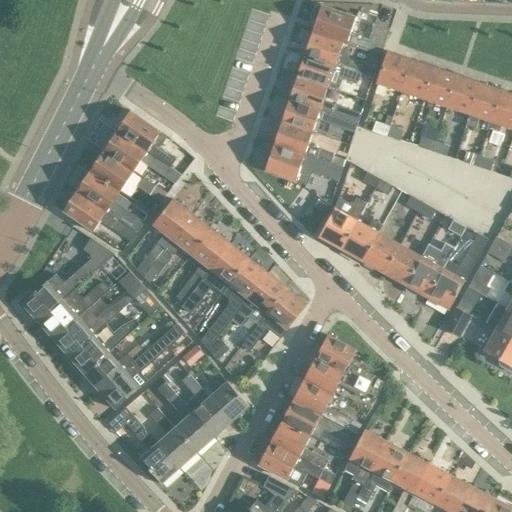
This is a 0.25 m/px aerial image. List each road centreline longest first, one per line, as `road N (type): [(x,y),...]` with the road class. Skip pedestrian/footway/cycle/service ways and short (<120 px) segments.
road 1 (residential): [(159,511),(54,395),(0,312)]
road 2 (residential): [(332,292),(204,511)]
road 3 (residential): [(332,292),(511,460)]
road 4 (residential): [(0,232),(86,58)]
road 5 (residential): [(86,58),(174,116),(222,163)]
road 6 (residential): [(222,163),(332,292)]
road 7 (residential): [(277,10),(222,163)]
